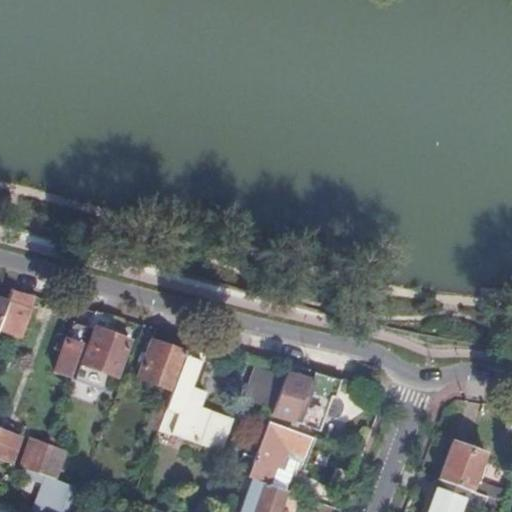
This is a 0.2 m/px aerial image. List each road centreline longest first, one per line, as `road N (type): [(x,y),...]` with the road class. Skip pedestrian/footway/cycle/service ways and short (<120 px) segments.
road 1 (residential): [(417,378),(351,347),(0,257)]
road 2 (residential): [(417,378),(373,511)]
